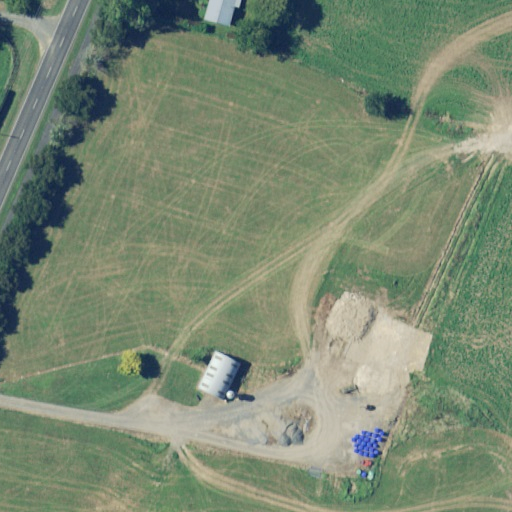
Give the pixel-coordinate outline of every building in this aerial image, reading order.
[(209,0),(204,19),(229,27),(234,6),(237,7),(239,0),(209,0)] [(494,131),(464,125),(459,152),(489,157),(494,131)] [(240,364),(216,352),(199,389),(223,400),(240,364)] [(200,368),(177,359),(163,393),(186,403),(200,368)] [(93,379),(69,369),(60,389),(85,399),(93,379)] [(415,436),(345,416),(339,436),(409,456),(415,436)]
